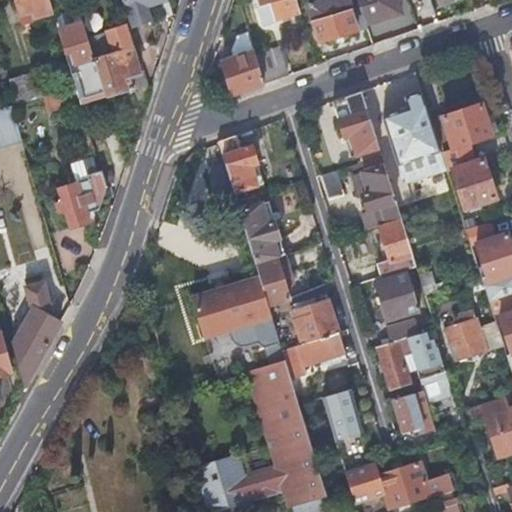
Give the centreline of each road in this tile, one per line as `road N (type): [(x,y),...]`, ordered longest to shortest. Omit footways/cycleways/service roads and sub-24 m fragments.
road 1 (tertiary): [(163,130),(115,267),(0,479)]
road 2 (residential): [(163,130),(486,27)]
road 3 (tertiary): [(204,0),(163,130)]
